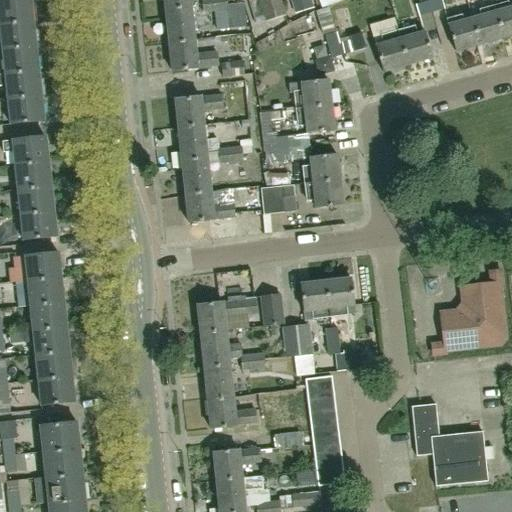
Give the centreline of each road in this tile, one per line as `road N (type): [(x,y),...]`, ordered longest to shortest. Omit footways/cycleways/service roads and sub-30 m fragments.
road 1 (residential): [(381,511),(370,485),(375,414),(393,396),(398,369),(385,234)]
road 2 (tertiary): [(135,267),(103,0)]
road 3 (residential): [(385,234),(370,120),(511,74)]
road 4 (residential): [(135,267),(385,234)]
road 5 (tertiary): [(158,511),(135,267)]
road 6 (residential): [(385,234),(511,220)]
